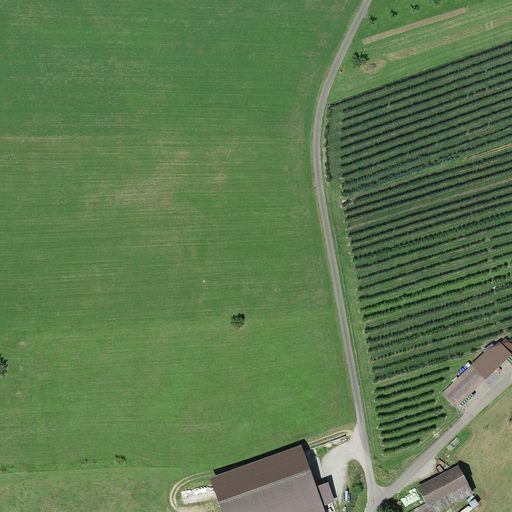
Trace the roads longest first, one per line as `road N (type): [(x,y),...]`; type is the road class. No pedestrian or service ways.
road 1 (track): [(366,0),(329,71),(313,148),(376,505)]
road 2 (unclassified): [(511,376),(376,505)]
